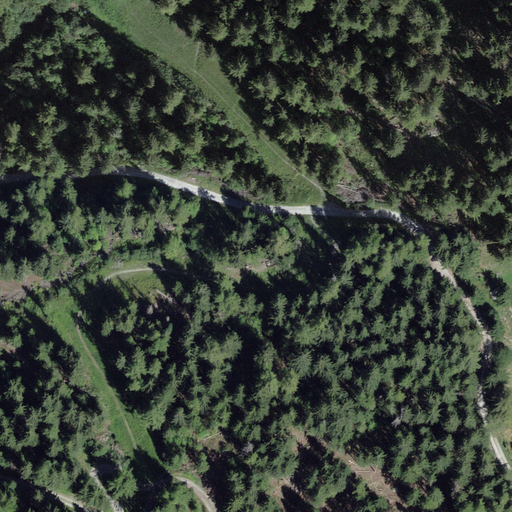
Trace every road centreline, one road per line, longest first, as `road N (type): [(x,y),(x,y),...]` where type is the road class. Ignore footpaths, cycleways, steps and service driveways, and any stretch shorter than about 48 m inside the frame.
road 1 (track): [(330,215),(404,221),(426,242),(490,346),(483,404),(511,473)]
road 2 (track): [(330,215),(264,210),(147,174),(0,175)]
